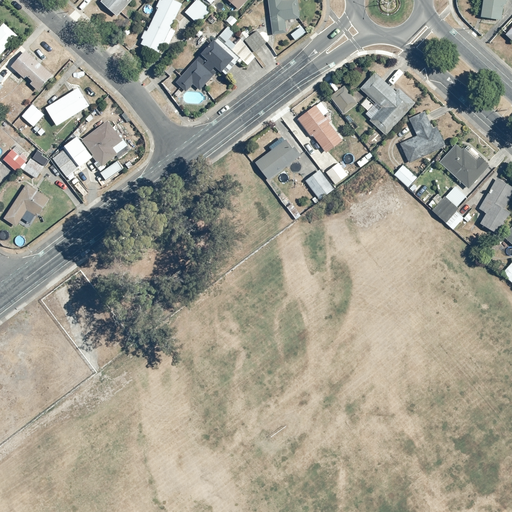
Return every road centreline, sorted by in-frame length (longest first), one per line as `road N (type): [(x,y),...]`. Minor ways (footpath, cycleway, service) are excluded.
road 1 (residential): [(34,0),(131,88),(186,159)]
road 2 (tertiary): [(186,159),(11,289)]
road 3 (secondary): [(511,139),(394,36)]
road 4 (tertiary): [(306,64),(186,159)]
road 5 (secondary): [(422,8),(511,96)]
